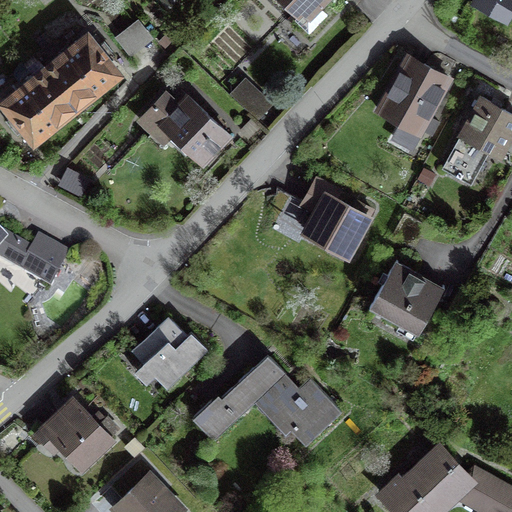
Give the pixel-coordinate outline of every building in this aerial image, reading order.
[(338,0),(265,0),(302,36),(338,0)] [(511,0),(476,0),(475,3),(494,13),(501,1),(511,7),(511,0)] [(42,67),(77,109),(121,74),(86,31),(42,67)] [(448,78),(409,56),(380,109),(419,131),(448,78)] [(77,109),(42,67),(0,101),(0,109),(31,147),(77,109)] [(243,80),(231,93),(259,118),(271,105),(243,80)] [(511,135),(511,112),(482,96),(461,135),(462,135),(444,167),(457,174),(461,177),(462,176),(467,179),(488,142),(504,150),(511,135)] [(232,142),(183,99),(150,135),(199,179),(232,142)] [(372,219),(321,192),(296,238),(347,265),(372,219)] [(72,257),(0,226),(0,266),(53,294),(72,257)] [(445,291),(394,261),(363,313),(414,343),(445,291)] [(203,366),(158,320),(115,362),(160,408),(203,366)] [(263,355),(191,422),(215,448),(257,409),(302,458),(345,418),(312,382),(299,394),(263,355)] [(73,400),(35,436),(79,482),(117,446),(73,400)] [(398,474),(380,491),(399,511),(435,511),(464,485),(487,498),(482,507),(490,511),(507,511),(511,505),(511,488),(475,468),(469,474),(441,444),(403,479),(398,474)] [(181,511),(147,475),(108,511),(181,511)]
